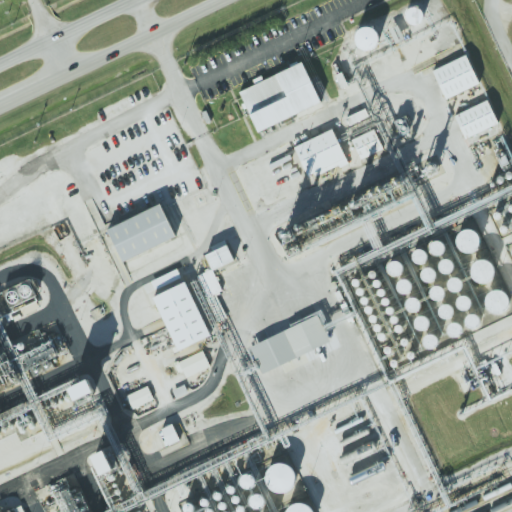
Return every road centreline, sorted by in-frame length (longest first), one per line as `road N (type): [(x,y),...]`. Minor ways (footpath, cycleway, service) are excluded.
road 1 (secondary): [(64,75),(220,0)]
road 2 (secondary): [(148,0),(0,71)]
